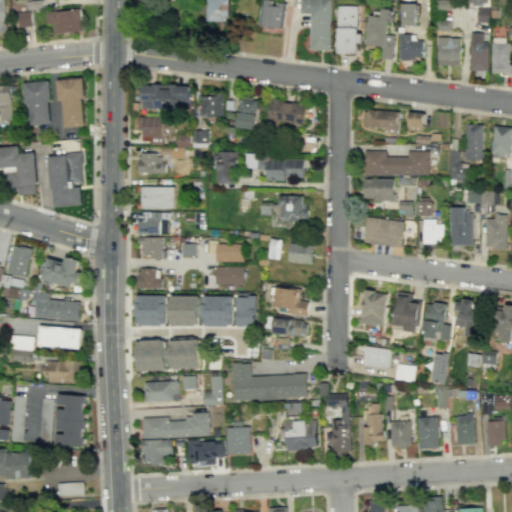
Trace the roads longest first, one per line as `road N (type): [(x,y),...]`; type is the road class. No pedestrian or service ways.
road 1 (residential): [(0,61),(125,53),(511,102)]
road 2 (residential): [(118,489),(511,469)]
road 3 (residential): [(334,358),(340,78)]
road 4 (secondary): [(119,511),(109,245)]
road 5 (secondary): [(109,245),(113,0)]
road 6 (residential): [(333,260),(511,283)]
